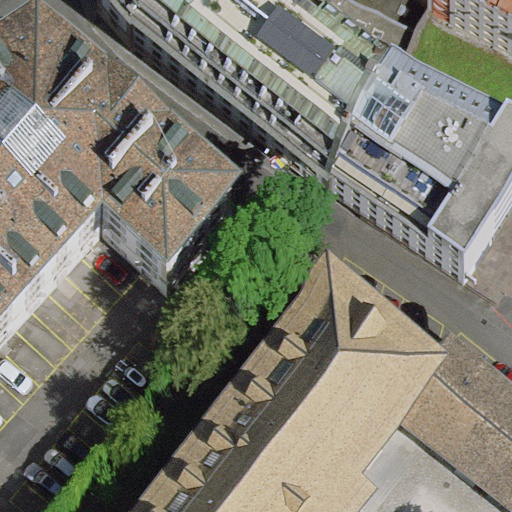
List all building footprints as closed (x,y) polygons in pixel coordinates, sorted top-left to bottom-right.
[(287,0),(117,0),(101,15),(134,53),(251,140),(301,178),(333,202),(395,82),(333,37),(285,2),(287,0)] [(350,1),(347,0),(287,0),(285,2),(333,37),(350,1)] [(347,0),(350,1),(418,35),(429,13),(432,8),(415,0),(347,0)] [(415,0),(432,8),(437,0),(415,0)] [(429,13),(511,53),(511,0),(437,0),(432,8),(429,13)] [(418,35),(395,82),(511,142),(511,53),(429,13),(418,35)] [(104,237),(168,170),(37,62),(0,86),(0,309),(21,329),(104,237)] [(333,202),(466,287),(511,207),(511,142),(395,82),(333,202)] [(201,195),(168,170),(104,237),(168,296),(230,221),(201,195)] [(329,511),(388,435),(399,421),(431,379),(329,302),(163,511),(329,511)] [(0,351),(21,329),(0,309),(0,351)] [(511,406),(449,357),(431,379),(399,421),(511,511),(511,406)]
